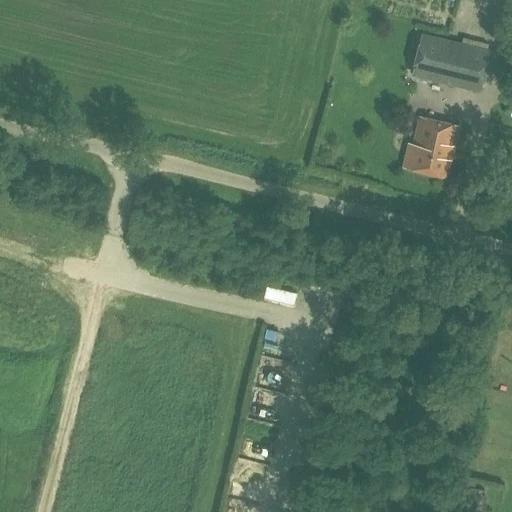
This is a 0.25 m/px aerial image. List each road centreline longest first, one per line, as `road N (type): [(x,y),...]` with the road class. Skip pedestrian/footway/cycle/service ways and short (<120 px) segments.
road 1 (unclassified): [(511,249),(0,126)]
road 2 (track): [(130,157),(42,511)]
road 3 (track): [(313,323),(0,244)]
road 4 (track): [(271,511),(338,207)]
